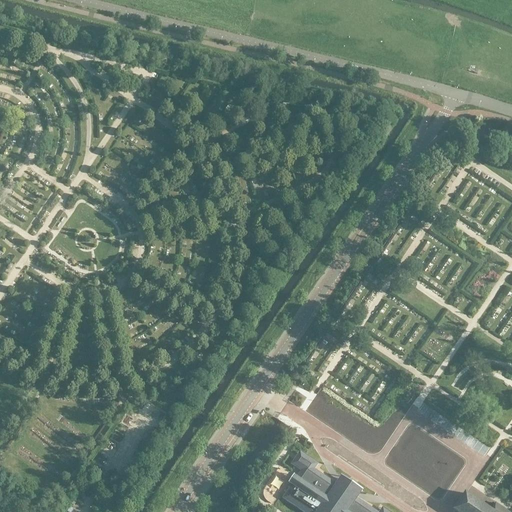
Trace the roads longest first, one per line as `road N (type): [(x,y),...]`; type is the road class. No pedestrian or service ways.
road 1 (tertiary): [(178,511),(455,93)]
road 2 (residential): [(455,93),(75,0)]
